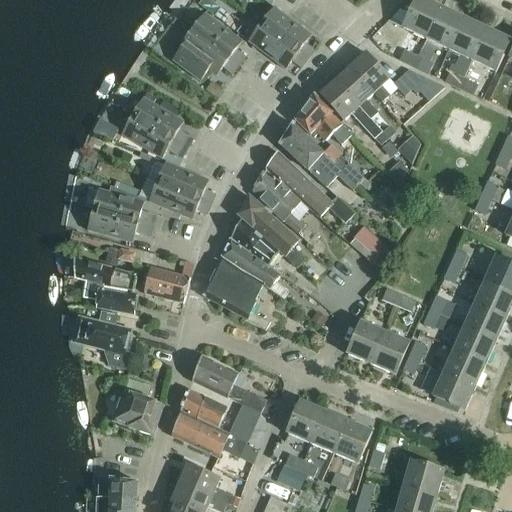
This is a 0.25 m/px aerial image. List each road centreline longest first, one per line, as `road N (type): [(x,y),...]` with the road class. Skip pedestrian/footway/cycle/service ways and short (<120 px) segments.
road 1 (residential): [(189,327),(224,204),(263,135),(389,0)]
road 2 (residential): [(511,451),(363,392),(348,395),(189,327)]
road 3 (residential): [(145,511),(189,327)]
